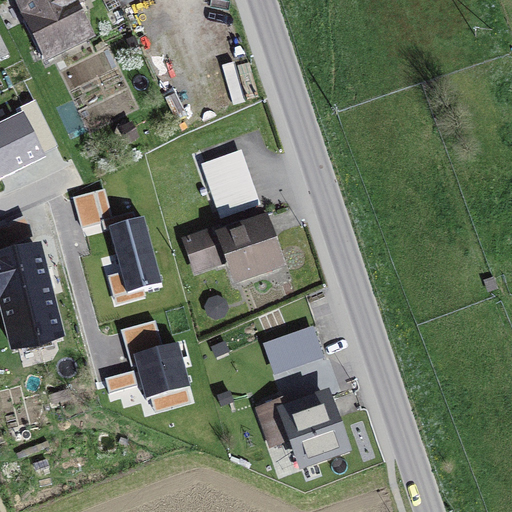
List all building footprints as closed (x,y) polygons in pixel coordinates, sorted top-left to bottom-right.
[(44,58),(86,38),(72,9),(84,3),(82,0),(20,0),(45,48),(39,50),(44,58)] [(41,157),(21,120),(0,130),(0,174),(1,176),(41,157)] [(239,155),(206,167),(221,211),(254,199),(239,155)] [(110,217),(103,191),(76,198),(82,224),(110,217)] [(196,273),(223,263),(221,258),(230,255),(238,279),(278,265),(260,216),(185,242),(196,273)] [(143,220),(110,229),(128,296),(162,287),(143,220)] [(0,229),(0,245),(15,240),(9,226),(0,229)] [(9,352),(57,343),(39,254),(0,262),(0,301),(9,352)] [(155,322),(128,329),(147,401),(190,390),(178,346),(163,350),(155,322)] [(263,345),(275,377),(326,356),(314,325),(263,345)] [(136,383),(133,372),(107,379),(110,390),(136,383)] [(282,402),(259,410),(272,447),(295,439),(303,463),(342,449),(328,410),(307,418),(304,408),(286,415),(282,402)]
